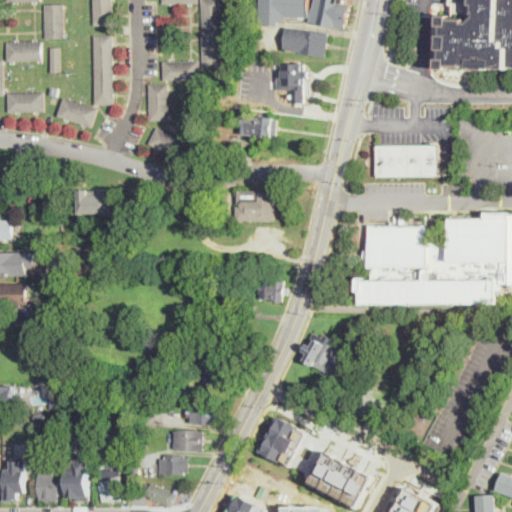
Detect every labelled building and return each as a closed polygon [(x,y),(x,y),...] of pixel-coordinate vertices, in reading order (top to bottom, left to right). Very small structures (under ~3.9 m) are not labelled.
[(113,0),(114,24),(95,25),(95,0),(113,0)] [(222,0),(223,65),(204,66),(204,0),(222,0)] [(310,0),(310,17),(288,16),(287,22),(280,22),(280,25),(261,24),(262,0),(310,0)] [(347,0),(347,3),(353,4),(347,30),(311,21),(315,7),(316,7),(317,0),(347,0)] [(511,0),(454,0),(454,2),(457,3),(457,14),(442,13),(442,24),(445,24),(441,34),(439,41),(440,47),(444,58),(440,57),(440,68),(511,69),(511,0)] [(66,38),(48,38),(47,4),(65,4),(66,38)] [(327,56),(302,53),(303,52),(285,50),(287,27),(330,32),(327,56)] [(116,104),(97,104),(95,35),(114,35),(116,104)] [(44,60),(9,61),(9,42),(44,41),(44,60)] [(62,72),(52,72),(52,47),(62,47),(62,72)] [(201,79),(166,80),(165,61),(200,61),(201,79)] [(310,78),(306,78),(306,103),(302,103),(302,106),(296,106),(297,103),(293,103),(293,89),(297,90),(297,86),(283,85),(283,82),(280,82),(280,77),(283,77),(284,63),(306,63),(306,70),(310,71),(310,78)] [(171,120),(152,120),(151,85),(170,84),(171,120)] [(60,88),(59,95),(51,94),(52,87),(60,88)] [(10,112),(10,93),(46,92),(46,111),(10,112)] [(93,127),(59,116),(65,98),(99,109),(93,127)] [(197,102),(196,118),(186,117),(187,101),(197,102)] [(278,137),(274,137),(273,139),(257,137),(257,135),(244,134),(246,116),(275,118),(275,119),(280,119),(278,137)] [(191,142),(183,159),(151,143),(159,127),(191,142)] [(441,176),(379,176),(378,145),(441,144),(441,176)] [(0,169),(11,169),(11,181),(0,181),(0,169)] [(0,188),(10,189),(9,203),(6,203),(6,208),(0,208),(0,188)] [(112,213),(80,213),(80,189),(90,189),(90,195),(101,195),(101,189),(111,189),(112,213)] [(277,197),(277,221),(239,221),(239,207),(242,207),(242,203),(239,203),(240,190),(261,190),(261,191),(276,191),(276,197),(277,197)] [(237,218),(230,218),(229,204),(237,204),(237,218)] [(511,284),(502,284),(502,304),(363,304),(363,291),(360,291),(360,279),(362,277),(363,277),(365,278),(366,280),(376,280),(376,267),(371,267),(371,225),(429,225),(429,242),(452,242),(452,218),(511,218),(511,284)] [(0,219),(9,220),(9,223),(13,223),(13,235),(9,235),(8,239),(0,239),(0,219)] [(0,251),(0,274),(29,274),(29,267),(37,267),(36,251),(0,251)] [(204,254),(203,262),(189,259),(190,252),(204,254)] [(265,279),(275,280),(275,279),(287,280),(285,302),(273,301),(274,300),(263,299),(263,293),(261,293),(261,286),(264,286),(265,279)] [(0,305),(0,283),(29,283),(29,305),(0,305)] [(53,308),(52,301),(64,300),(64,307),(53,308)] [(341,342),(333,355),(337,357),(336,360),(341,363),(339,367),(340,367),(336,375),(316,364),(315,367),(306,362),(310,354),(304,351),(308,343),(315,346),(318,340),(327,345),(331,337),(341,342)] [(226,381),(224,386),(221,384),(219,390),(206,384),(213,368),(227,374),(224,380),(226,381)] [(27,383),(27,403),(2,403),(2,400),(0,400),(0,380),(7,380),(7,383),(27,383)] [(76,404),(69,405),(68,395),(76,394),(76,404)] [(221,424),(192,422),(192,417),(188,417),(189,403),(222,405),(221,424)] [(142,406),(142,416),(130,416),(130,406),(142,406)] [(46,420),(36,420),(36,412),(46,412),(46,420)] [(280,415),(261,450),(291,465),(310,432),(302,428),(302,426),(280,415)] [(204,451),(175,450),(176,430),(205,431),(204,451)] [(120,453),(120,443),(128,443),(128,452),(120,453)] [(122,501),(104,501),(104,473),(100,473),(100,465),(98,465),(98,457),(100,457),(100,451),(108,451),(108,464),(118,464),(118,468),(123,468),(122,501)] [(330,451),(314,482),(360,507),(377,475),(330,451)] [(192,457),(191,473),(187,472),(187,474),(162,474),(163,458),(168,458),(168,455),(187,455),(187,457),(192,457)] [(4,485),(5,499),(22,499),(21,492),(28,492),(27,457),(13,457),(14,463),(7,463),(8,485),(4,485)] [(60,502),(41,502),(41,465),(47,465),(47,469),(56,469),(56,476),(60,476),(60,502)] [(86,466),(86,468),(91,468),(91,501),(72,501),(72,466),(86,466)] [(511,494),(499,490),(505,473),(511,475),(511,494)] [(154,482),(178,494),(172,507),(148,495),(149,493),(144,490),(147,483),(152,486),(154,482)] [(397,511),(411,487),(442,503),(437,511),(397,511)] [(480,511),(479,495),(498,494),(499,511),(480,511)]
